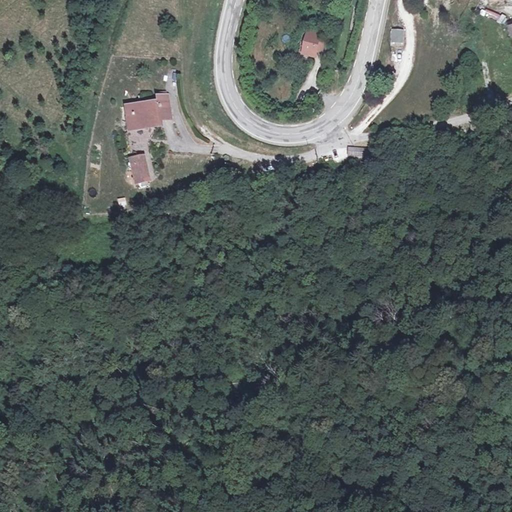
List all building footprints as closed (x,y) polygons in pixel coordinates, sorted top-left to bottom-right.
[(330,27),(313,22),(306,46),(322,51),(330,27)] [(403,34),(394,33),(393,46),(403,46),(403,34)] [(161,100),(157,78),(146,80),(147,86),(139,88),(116,94),(119,103),(115,104),(118,116),(153,108),(152,102),(161,100)] [(440,128),(430,130),(431,136),(442,134),(440,128)] [(137,144),(126,148),(128,154),(139,150),(137,144)] [(144,165),(139,150),(128,154),(133,169),(144,165)] [(350,159),(371,159),(371,150),(350,150),(350,159)] [(120,209),(127,207),(124,198),(117,200),(120,209)]
